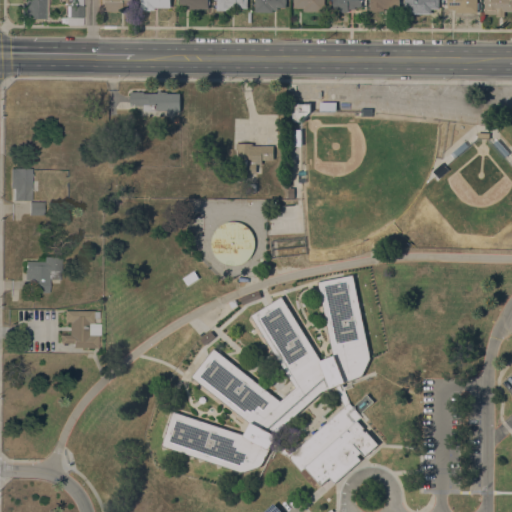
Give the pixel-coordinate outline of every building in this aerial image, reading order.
[(44,0),(44,12),(47,12),(46,19),(26,18),(26,19),(21,19),(22,5),(23,5),(23,0),(44,0)] [(81,0),(81,6),(82,6),(82,17),(68,17),(68,6),(70,6),(70,0),(81,0)] [(131,0),(131,7),(123,7),(123,12),(112,11),(112,10),(103,10),(103,0),(131,0)] [(170,0),(170,7),(154,7),(154,9),(141,9),(141,0),(170,0)] [(209,0),(209,4),(208,4),(208,8),(199,8),(199,9),(193,9),(193,8),(189,8),(189,5),(180,5),(180,0),(209,0)] [(248,0),(248,8),(231,7),(231,10),(217,10),(217,0),(248,0)] [(286,0),(286,7),(277,7),(277,9),(272,9),(272,11),(255,11),(255,0),(286,0)] [(324,0),(324,11),(303,11),(303,7),(294,7),(294,0),(324,0)] [(361,0),(361,6),(355,6),(355,9),(348,9),(348,11),(346,11),(346,12),(333,12),(333,0),(361,0)] [(400,0),(400,8),(384,7),(384,10),(370,10),(370,5),(371,5),(371,0),(400,0)] [(439,0),(439,8),(431,8),(431,13),(408,13),(408,12),(405,12),(405,0),(439,0)] [(477,0),(477,12),(456,12),(456,8),(448,8),(448,0),(477,0)] [(511,0),(511,11),(504,11),(504,16),(496,16),(496,13),(484,13),(484,0),(511,0)] [(130,109),(179,109),(179,92),(130,91),(130,109)] [(302,121),(293,121),(293,102),(312,102),(312,111),(302,121)] [(320,102),(337,102),(336,111),(320,110),(320,102)] [(360,108),(368,108),(372,108),(372,112),(371,116),(360,116),(360,112),(360,108)] [(291,129),(302,129),(301,146),(291,146),(291,129)] [(272,161),(273,144),(234,143),(234,164),(242,164),(242,171),(255,172),(255,161),(272,161)] [(440,178),(436,175),(433,171),(442,163),(445,167),(449,170),(440,178)] [(29,200),(30,168),(10,168),(10,200),(29,200)] [(298,182),(301,182),(306,182),(305,171),(301,171),(298,171),(298,182)] [(256,191),(248,191),(249,183),(256,183),(256,191)] [(41,202),(28,202),(27,214),(41,214),(41,202)] [(222,224),(227,222),(232,221),(238,221),(243,223),(247,226),(251,230),(253,235),(255,240),(255,245),(253,251),(251,255),(247,259),(243,262),(238,264),(233,264),(229,264),(224,263),(220,260),(216,257),(214,253),(212,248),(211,244),(211,239),(213,234),(215,230),(218,226),(222,224)] [(391,238),(393,246),(387,248),(385,240),(391,238)] [(42,261),(23,261),(23,280),(30,280),(30,292),(47,293),(47,279),(59,280),(59,257),(43,256),(42,261)] [(194,270),(198,277),(187,284),(183,277),(194,270)] [(288,457),(292,453),(344,406),(336,386),(321,392),(281,427),(261,465),(242,471),(162,445),(173,411),(244,434),(250,423),(192,376),(214,348),(280,400),(295,387),(251,315),(282,296),(321,360),(333,355),(318,282),(353,274),(370,357),(362,375),(342,383),(343,386),(352,383),(353,386),(345,389),(350,403),(362,416),(362,417),(359,420),(379,443),(377,445),(365,456),(365,455),(365,456),(362,452),(358,455),(361,459),(335,483),(330,477),(321,485),(321,484),(320,484),(305,467),(301,472),(288,457)] [(261,297),(242,304),(240,297),(259,290),(261,297)] [(229,301),(235,299),(237,305),(231,307),(229,301)] [(96,347),(73,347),(73,343),(59,343),(59,335),(69,335),(69,322),(64,322),(64,311),(97,311),(97,318),(92,318),(92,323),(87,323),(86,336),(97,335),(96,347)] [(87,324),(99,323),(99,335),(88,335),(87,324)] [(215,336),(205,345),(200,339),(211,330),(215,336)]
